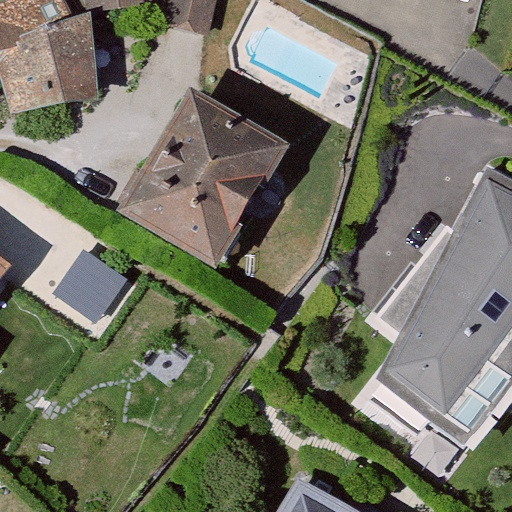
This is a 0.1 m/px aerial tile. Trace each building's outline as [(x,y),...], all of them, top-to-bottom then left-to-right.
[(0,0),(0,73),(1,73),(0,70),(0,32),(56,14),(50,0),(0,0)] [(86,0),(88,14),(153,9),(152,0),(86,0)] [(170,0),(164,27),(210,37),(218,0),(170,0)] [(86,37),(0,54),(0,70),(1,73),(12,128),(101,110),(86,37)] [(289,148),(188,99),(128,223),(229,272),(289,148)] [(511,387),(511,209),(484,194),(366,401),(471,460),(511,387)] [(0,290),(10,276),(0,267),(0,290)]
